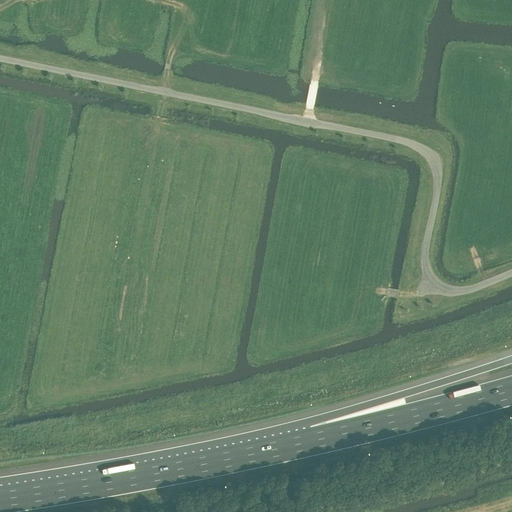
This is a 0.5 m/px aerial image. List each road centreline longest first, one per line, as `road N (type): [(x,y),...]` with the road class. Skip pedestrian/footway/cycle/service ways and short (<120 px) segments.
road 1 (unclassified): [(0,58),(423,148),(438,182),(426,273),(459,292),(511,273)]
road 2 (motorway): [(313,441),(0,499)]
road 3 (motorway): [(511,358),(402,394),(313,441)]
road 4 (motorway): [(511,391),(313,441)]
